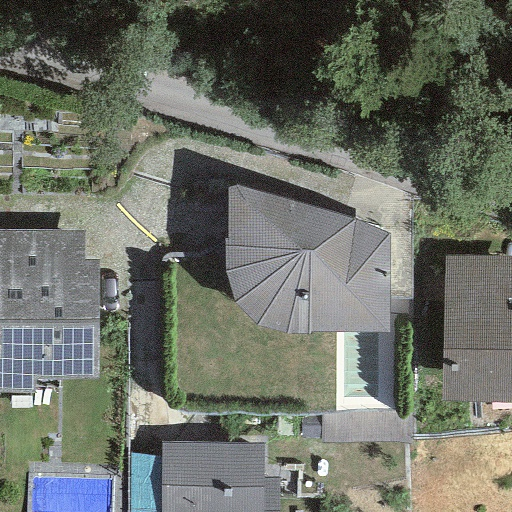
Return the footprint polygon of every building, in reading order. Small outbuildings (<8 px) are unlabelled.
[(308,325),(388,323),(389,226),(227,179),(226,237),(225,263),(233,294),(256,316),(286,326),(308,325)] [(86,225),(0,225),(0,385),(57,385),(57,373),(101,373),(100,253),(86,253),(86,225)] [(511,255),(447,253),(442,394),(511,396),(511,255)] [(260,439),(160,439),(160,453),(159,511),(277,511),(277,473),(260,473),(260,439)] [(159,511),(160,453),(130,453),(129,511),(159,511)]
